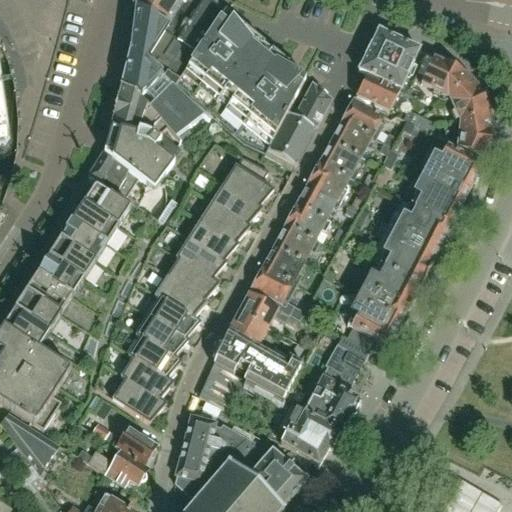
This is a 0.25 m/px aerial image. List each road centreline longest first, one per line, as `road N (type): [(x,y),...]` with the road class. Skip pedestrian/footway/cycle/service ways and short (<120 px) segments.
road 1 (residential): [(378,0),(342,74),(342,94),(194,368),(155,511)]
road 2 (residential): [(329,511),(412,394),(511,190)]
road 3 (residential): [(0,274),(50,181),(109,0)]
road 4 (unknown): [(24,0),(74,113)]
